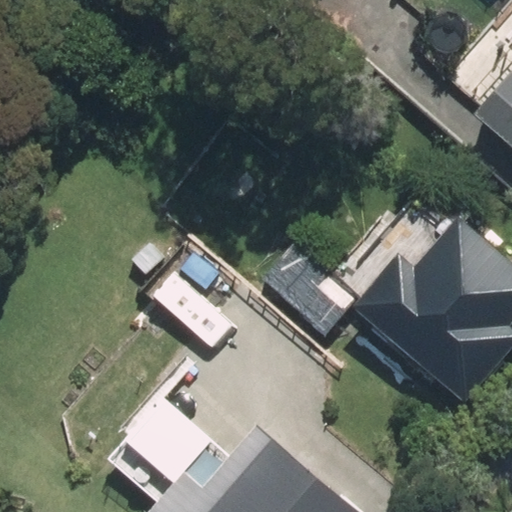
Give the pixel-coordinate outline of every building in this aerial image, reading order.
[(511,81),(477,123),(511,152),(511,81)] [(511,256),(466,216),(416,273),(404,263),(359,314),(466,408),(511,356),(511,256)] [(294,250),(267,278),(327,336),(355,308),(294,250)] [(177,484),(216,443),(169,399),(130,441),(177,484)] [(206,493),(186,475),(178,484),(152,511),(356,511),(265,428),(206,493)]
